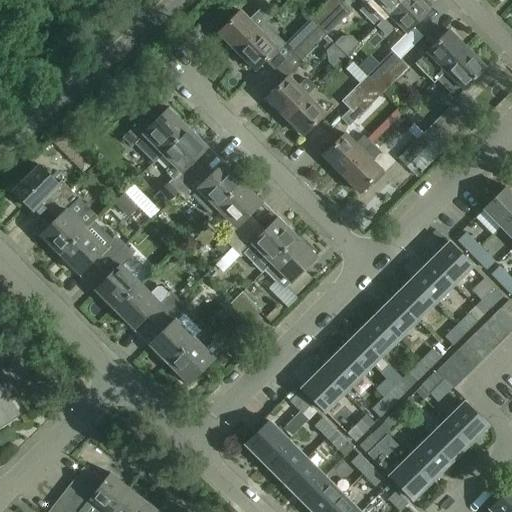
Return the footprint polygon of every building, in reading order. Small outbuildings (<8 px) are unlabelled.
[(319,27),(344,3),(340,0),(329,0),(311,19),(319,27)] [(380,22),(402,0),(374,0),(379,5),(375,10),(375,16),(380,22)] [(386,36),(398,24),(407,33),(430,11),(428,10),(432,6),(425,0),(402,0),(380,22),(376,26),(386,36)] [(351,10),(344,3),(319,27),(327,35),(351,10)] [(260,8),(249,20),(241,11),(219,33),(238,51),(270,19),(260,8)] [(279,27),(270,19),(238,51),(256,70),(278,48),(268,38),(279,27)] [(319,27),(311,19),(285,45),(293,53),(319,27)] [(319,27),(293,53),(301,61),(327,35),(319,27)] [(436,79),(467,49),(449,31),(416,64),(434,83),(437,80),(436,79)] [(463,90),(486,68),(467,49),(436,79),(437,80),(455,98),(463,90)] [(392,52),(366,77),(374,85),(400,60),(392,52)] [(408,68),(400,60),(374,85),(382,93),(408,68)] [(304,81),(298,86),(289,77),(266,99),(284,118),(307,95),(315,87),(309,81),(304,81)] [(374,85),(366,77),(342,102),(349,110),(374,85)] [(374,85),(349,110),(341,118),(349,126),(382,93),(374,85)] [(307,95),(284,118),(303,137),(326,114),(307,95)] [(449,109),(423,134),(432,142),(457,117),(449,109)] [(161,154),(187,129),(168,110),(152,127),(143,118),(122,138),(132,148),(135,144),(153,163),(162,155),(161,154)] [(206,148),(187,129),(161,154),(162,155),(172,165),(165,172),(172,180),(168,184),(177,193),(198,173),(189,165),(206,148)] [(340,175),(372,144),(364,136),(355,144),(345,134),(322,157),(340,175)] [(398,159),(407,168),(432,142),(423,134),(398,159)] [(372,144),(340,175),(359,194),(382,171),(372,161),(381,153),(372,144)] [(91,162),(77,148),(68,156),(82,171),(91,162)] [(206,181),(198,173),(177,193),(186,202),(197,191),(215,209),(241,184),(222,165),(206,181)] [(57,185),(38,166),(13,191),(32,210),(40,202),(49,211),(70,190),(61,181),(57,185)] [(139,225),(157,208),(134,184),(116,201),(139,225)] [(261,203),(241,184),(215,209),(234,228),(223,239),(224,241),(232,248),(252,228),(244,220),(261,203)] [(476,189),(446,205),(455,222),(485,206),(476,189)] [(501,229),(511,217),(511,194),(506,189),(483,211),(501,229)] [(70,190),(49,211),(57,219),(40,236),(59,255),(84,229),(66,211),(78,199),(70,190)] [(111,203),(105,211),(122,223),(128,215),(111,203)] [(511,217),(501,229),(511,239),(511,217)] [(260,237),(252,228),(232,248),(240,257),(244,254),(262,272),(264,271),(263,271),(295,239),(277,220),(260,237)] [(15,246),(31,231),(22,221),(6,236),(15,246)] [(84,229),(59,255),(78,274),(95,257),(103,266),(124,245),(115,236),(103,248),(84,229)] [(473,257),(481,248),(466,233),(457,241),(473,257)] [(295,239),(263,271),(264,271),(283,290),(315,258),(295,239)] [(224,241),(216,249),(224,256),(232,248),(224,241)] [(431,262),(453,285),(471,266),(449,244),(431,262)] [(124,245),(103,266),(111,274),(94,290),(114,310),(139,285),(121,266),(133,254),(124,245)] [(481,248),(473,257),(486,270),(495,262),(481,248)] [(431,262),(412,280),(435,303),(453,285),(431,262)] [(506,290),(511,284),(511,278),(499,266),(491,275),(506,290)] [(412,280),(394,298),(416,321),(435,303),(412,280)] [(148,293),(139,285),(114,310),(132,329),(149,312),(158,321),(179,300),(170,291),(167,294),(160,287),(155,287),(148,293)] [(502,297),(493,288),(481,301),(490,309),(502,297)] [(232,302),(251,321),(260,312),(241,293),(232,302)] [(394,298),(376,316),(398,338),(416,321),(394,298)] [(179,300),(158,321),(165,328),(148,345),(168,365),(194,340),(176,321),(188,309),(179,300)] [(511,303),(509,300),(501,308),(511,319),(511,303)] [(251,321),(232,302),(223,311),(242,330),(251,321)] [(511,319),(501,308),(492,317),(509,334),(511,330),(511,319)] [(469,313),(457,325),(465,334),(477,322),(469,313)] [(380,356),(381,356),(398,338),(376,316),(358,334),(380,356)] [(492,317),(484,324),(501,342),(509,334),(492,317)] [(484,324),(475,333),(492,350),(501,342),(484,324)] [(465,334),(457,325),(444,337),(453,346),(465,334)] [(475,333),(467,341),(483,359),(492,350),(475,333)] [(358,334),(340,352),(362,374),(374,363),(382,372),(390,365),(381,356),(380,356),(358,334)] [(204,350),(194,340),(168,365),(187,384),(221,350),(212,341),(204,350)] [(467,341),(458,350),(475,367),(483,359),(467,341)] [(419,362),(428,370),(441,358),(432,349),(419,362)] [(458,350),(449,359),(466,376),(475,367),(458,350)] [(340,352),(322,370),(344,392),(362,374),(340,352)] [(466,376),(449,359),(437,371),(438,372),(445,379),(454,388),(466,376)] [(407,374),(416,382),(428,370),(419,362),(407,374)] [(10,404),(19,398),(0,368),(0,427),(17,416),(10,404)] [(322,370),(303,388),(325,411),(344,392),(322,370)] [(429,394),(445,379),(438,372),(437,371),(421,386),(429,394)] [(384,397),(392,406),(405,394),(396,385),(384,397)] [(289,401),(302,414),(311,405),(298,393),(289,401)] [(392,406),(384,397),(371,409),(380,418),(392,406)] [(409,398),(397,410),(405,418),(417,406),(409,398)] [(444,422),(467,445),(485,427),(463,404),(444,422)] [(384,422),(393,430),(405,418),(397,410),(384,422)] [(323,418),(314,426),(327,438),(335,430),(323,418)] [(347,433),(356,442),(368,430),(359,421),(347,433)] [(263,463),(286,440),(267,422),(245,444),(263,463)] [(467,445),(444,422),(426,440),(448,463),(467,445)] [(327,438),(339,450),(347,442),(335,430),(327,438)] [(359,447),(368,455),(380,443),(372,434),(359,447)] [(304,459),(286,440),(263,463),(282,481),(304,459)] [(426,440),(408,458),(430,481),(448,463),(426,440)] [(363,475),(371,466),(359,454),(350,463),(363,475)] [(408,458),(390,476),(389,476),(411,499),(430,481),(408,458)] [(304,459),(282,481),(300,499),(322,477),(304,459)] [(371,466),(363,475),(375,487),(383,479),(371,466)] [(76,477),(95,493),(103,483),(83,468),(76,477)] [(111,511),(130,489),(110,473),(103,483),(95,493),(89,500),(103,511),(102,511),(111,511)] [(76,477),(68,487),(88,502),(89,500),(95,493),(76,477)] [(323,511),(340,495),(322,477),(300,499),(312,511),(323,511)] [(68,487),(61,496),(80,511),(88,502),(68,487)] [(492,511),(511,511),(511,487),(490,509),(492,511)] [(144,511),(150,504),(130,489),(111,511),(144,511)] [(396,491),(387,500),(399,511),(408,503),(396,491)] [(357,511),(340,495),(323,511),(357,511)] [(61,496),(54,506),(61,511),(79,511),(80,511),(61,496)]
